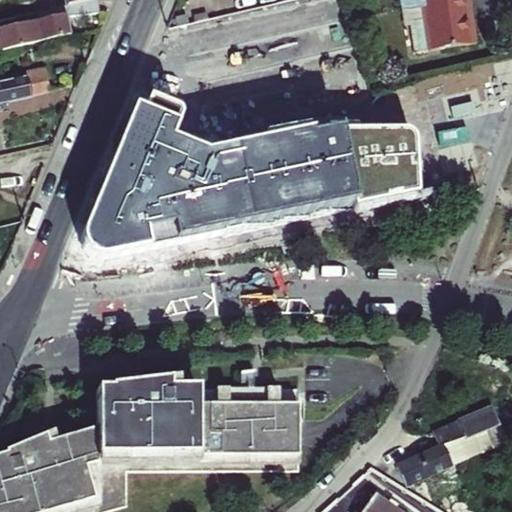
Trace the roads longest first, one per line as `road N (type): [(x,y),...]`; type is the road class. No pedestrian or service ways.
road 1 (residential): [(16,322),(286,296),(450,301)]
road 2 (secondary): [(16,322),(150,0)]
road 3 (residential): [(303,511),(366,462),(397,420),(450,301)]
road 4 (residential): [(450,301),(511,129)]
